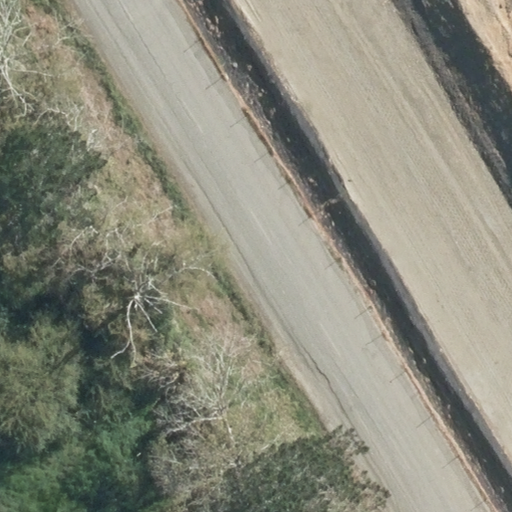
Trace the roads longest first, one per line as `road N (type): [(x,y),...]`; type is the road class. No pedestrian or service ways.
road 1 (secondary): [(399,511),(78,0)]
road 2 (secondary): [(233,0),(511,464)]
